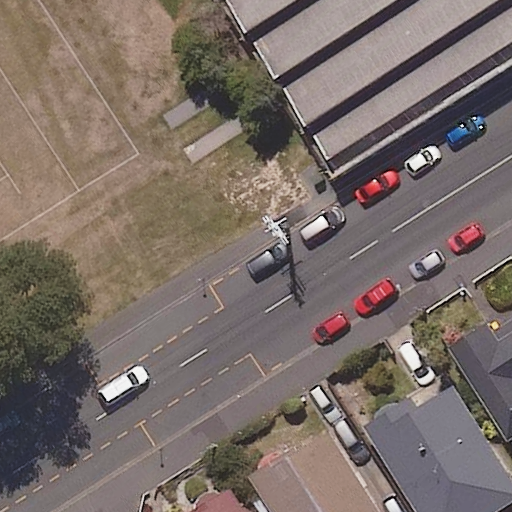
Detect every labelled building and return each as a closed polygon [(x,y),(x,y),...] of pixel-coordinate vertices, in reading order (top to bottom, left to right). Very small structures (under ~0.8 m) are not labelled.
[(511,0),(228,0),(346,183),(511,77),(511,0)] [(511,315),(494,327),(488,318),(452,340),(511,435),(511,315)] [(490,511),(511,499),(511,470),(454,375),(371,426),(422,511),(490,511)] [(386,511),(330,423),(251,473),(276,511),(386,511)] [(250,511),(234,486),(193,511),(250,511)]
